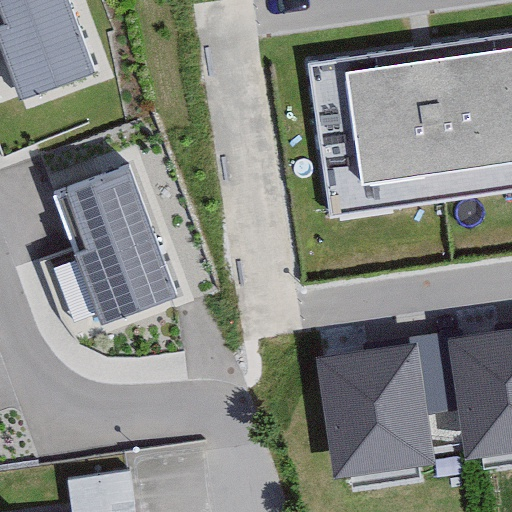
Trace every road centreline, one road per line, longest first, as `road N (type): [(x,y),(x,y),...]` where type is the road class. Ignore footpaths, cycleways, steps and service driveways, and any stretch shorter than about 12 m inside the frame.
road 1 (residential): [(359,0),(230,18),(269,317),(319,309)]
road 2 (residential): [(250,511),(222,418),(49,409),(0,277)]
road 3 (residential): [(511,282),(319,309)]
